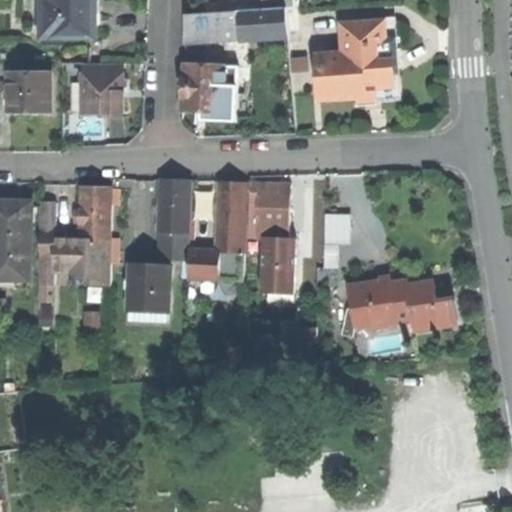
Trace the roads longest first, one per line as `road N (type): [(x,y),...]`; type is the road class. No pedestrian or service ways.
road 1 (residential): [(161,162),(478,152)]
road 2 (residential): [(478,152),(511,358)]
road 3 (residential): [(168,0),(161,162)]
road 4 (residential): [(0,167),(161,162)]
road 5 (residential): [(467,0),(478,152)]
